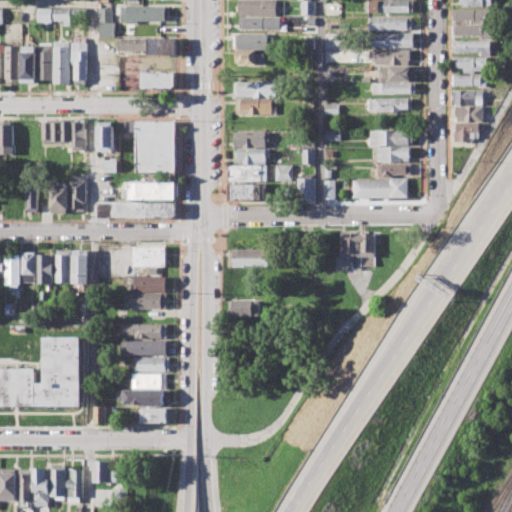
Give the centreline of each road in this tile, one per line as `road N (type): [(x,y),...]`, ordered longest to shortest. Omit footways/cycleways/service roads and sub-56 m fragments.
road 1 (motorway): [(511,170),(292,511)]
road 2 (motorway): [(391,511),(511,293)]
road 3 (residential): [(436,212),(199,215)]
road 4 (tertiary): [(199,215),(199,0)]
road 5 (residential): [(436,0),(436,212)]
road 6 (tertiary): [(198,232),(189,438)]
road 7 (tertiary): [(204,438),(198,232)]
road 8 (residential): [(0,104),(200,104)]
road 9 (residential): [(198,232),(0,233)]
road 10 (residential): [(189,438),(0,438)]
